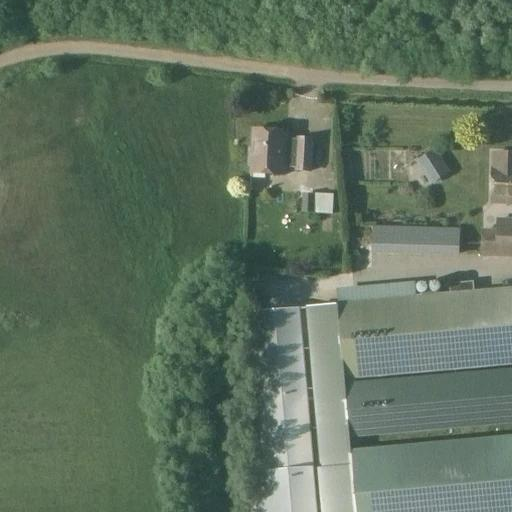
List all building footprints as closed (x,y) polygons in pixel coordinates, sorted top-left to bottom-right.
[(314,139),(286,138),(287,132),(252,130),(250,174),(284,176),(285,166),(295,167),(295,173),(312,174),(314,139)] [(423,182),(443,170),(430,147),(410,159),(423,182)] [(511,154),(493,154),(492,205),(511,205),(511,154)] [(315,213),(315,194),(316,193),(302,193),(301,212),(315,213)] [(511,219),(497,219),(496,240),(511,240),(511,219)] [(451,254),(451,228),(359,227),(359,253),(451,254)] [(511,289),(338,305),(345,379),(511,364),(511,289)] [(356,511),(352,452),(350,438),(345,384),(345,379),(338,305),(305,308),(323,511),(356,511)] [(268,511),(317,511),(300,310),(251,314),(268,511)] [(511,437),(352,452),(356,511),(511,511),(511,369),(345,384),(350,438),(511,423),(511,437)]
